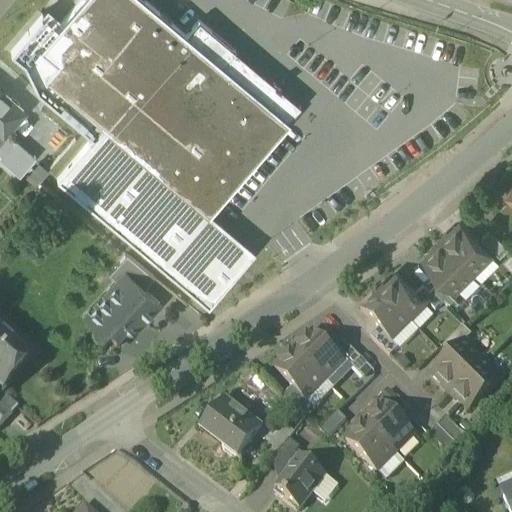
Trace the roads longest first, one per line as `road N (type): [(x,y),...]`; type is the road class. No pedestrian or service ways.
road 1 (residential): [(308,291),(400,228),(511,122)]
road 2 (residential): [(118,421),(308,291)]
road 3 (residential): [(118,421),(230,511)]
road 4 (residential): [(0,498),(118,421)]
